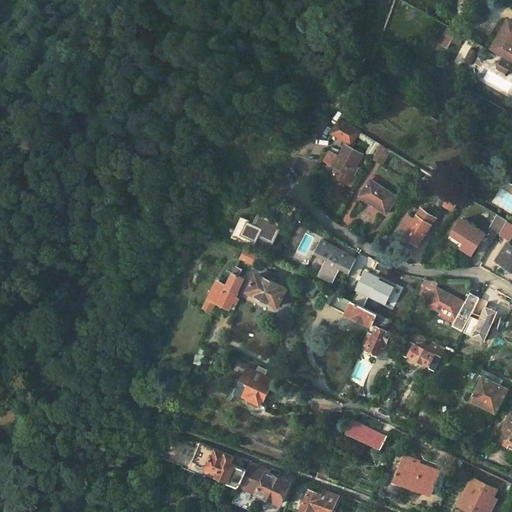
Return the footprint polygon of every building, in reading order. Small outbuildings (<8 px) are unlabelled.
[(511,22),(506,19),(489,49),(511,62),(511,22)] [(449,28),(440,43),(447,47),(456,32),(449,28)] [(466,37),(458,33),(456,37),(464,42),(466,37)] [(349,111),(352,113),(359,103),(356,100),(349,111)] [(347,184),(364,156),(349,146),(350,144),(351,145),(359,131),(339,119),(331,132),(348,143),(341,154),(343,155),(336,168),(332,176),(335,177),(330,185),(344,194),(349,186),(347,184)] [(382,145),(374,158),(383,164),(391,151),(382,145)] [(336,168),(343,155),(341,154),(334,166),(336,168)] [(398,197),(371,180),(361,195),(373,203),(372,205),(386,215),(398,197)] [(463,193),(454,188),(445,204),(453,209),(463,193)] [(431,225),(435,219),(421,211),(417,217),(431,225)] [(244,235),(257,241),(259,236),(269,241),(272,234),(277,236),(282,224),(260,214),(255,224),(242,218),(236,231),(233,238),(241,242),(244,235)] [(508,221),(499,215),(491,228),(500,234),(508,221)] [(431,225),(417,217),(406,235),(420,243),(431,225)] [(486,235),(462,219),(453,234),(466,243),(462,248),(473,255),(486,235)] [(500,234),(510,241),(511,236),(511,223),(508,221),(500,234)] [(356,260),(338,251),(340,249),(324,241),(317,253),(329,260),(321,276),(333,282),(340,268),(349,273),(356,260)] [(511,246),(507,243),(496,261),(511,270),(511,246)] [(256,267),(258,268),(260,264),(270,269),(274,262),(245,247),(239,258),(256,267)] [(230,308),(245,279),(232,272),(226,285),(216,281),(204,308),(212,311),(216,302),(230,308)] [(369,296),(385,304),(389,297),(394,286),(366,272),(357,290),(358,290),(353,301),(363,307),(369,296)] [(287,289),(257,274),(248,291),(278,306),(287,289)] [(474,307),(478,298),(469,293),(463,304),(447,296),(448,294),(436,287),(427,304),(440,312),(439,315),(453,322),(452,324),(462,330),(474,307)] [(330,290),(325,299),(329,301),(327,303),(331,305),(330,306),(372,327),(379,314),(363,307),(353,301),(330,290)] [(394,299),(389,297),(385,304),(384,306),(389,309),(394,299)] [(371,309),(379,313),(381,308),(374,304),(371,309)] [(384,306),(380,315),(390,320),(403,327),(407,318),(389,309),(384,306)] [(363,345),(367,347),(366,349),(378,356),(386,341),(388,342),(391,334),(378,328),(380,324),(386,327),(390,320),(380,315),(379,314),(372,327),(371,329),(374,330),(372,333),(369,331),(363,345)] [(490,321),(479,315),(475,321),(486,327),(490,321)] [(435,371),(446,348),(432,341),(428,351),(416,345),(421,335),(413,332),(403,355),(407,357),(408,355),(429,365),(428,368),(435,371)] [(263,404),(274,380),(265,376),(268,370),(259,366),(256,372),(248,368),(237,392),(250,398),(250,399),(250,400),(250,402),(250,403),(251,404),(252,405),(253,406),(254,406),(255,407),(257,407),(258,406),(259,406),(260,405),(261,404),(263,404)] [(497,412),(508,389),(501,386),(505,378),(484,367),(476,383),(479,384),(471,400),(497,412)] [(352,385),(346,382),(343,390),(349,393),(352,385)] [(124,389),(127,402),(141,399),(138,386),(124,389)] [(379,406),(388,410),(393,400),(384,396),(379,406)] [(511,422),(508,420),(497,441),(508,446),(510,442),(511,443),(511,422)] [(387,436),(353,421),(348,433),(382,449),(387,436)] [(247,471),(238,467),(238,465),(232,463),(235,455),(198,442),(193,442),(181,437),(166,459),(184,466),(183,468),(219,482),(220,478),(241,486),(243,480),(247,471)] [(416,460),(406,456),(396,480),(432,494),(440,473),(415,463),(416,460)] [(249,493),(274,505),(276,500),(283,503),(292,482),(269,472),(264,483),(261,481),(257,480),(265,471),(249,465),(247,471),(243,480),(253,484),(249,493)] [(497,488),(475,478),(462,505),(476,511),(488,511),(496,498),(492,497),(497,488)] [(325,490),(323,495),(311,490),(303,510),(307,511),(332,511),(335,507),(339,496),(325,490)]
